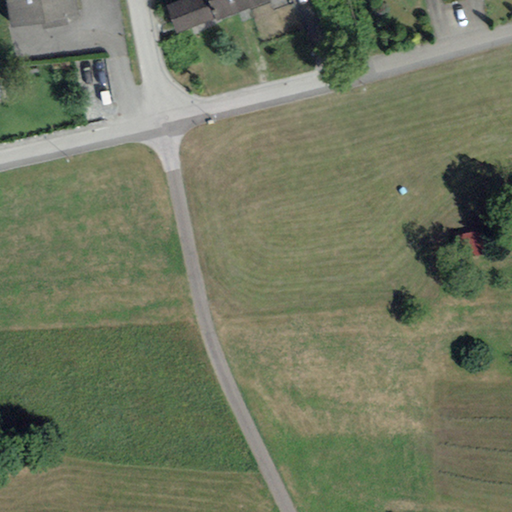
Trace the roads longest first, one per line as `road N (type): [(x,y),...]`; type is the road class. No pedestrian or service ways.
road 1 (residential): [(287,511),(209,333),(161,122)]
road 2 (residential): [(511,37),(161,122)]
road 3 (residential): [(161,122),(0,156)]
road 4 (residential): [(137,0),(161,122)]
